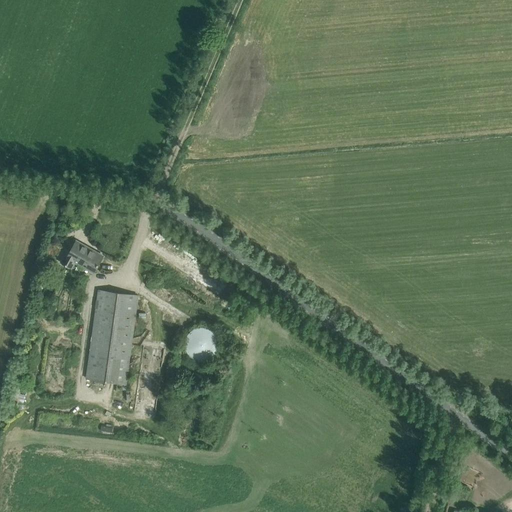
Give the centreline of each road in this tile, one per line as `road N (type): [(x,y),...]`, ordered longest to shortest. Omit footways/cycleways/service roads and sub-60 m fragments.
road 1 (unclassified): [(511,457),(168,209),(0,181)]
road 2 (track): [(152,204),(240,0)]
road 3 (track): [(511,417),(452,412),(428,511)]
